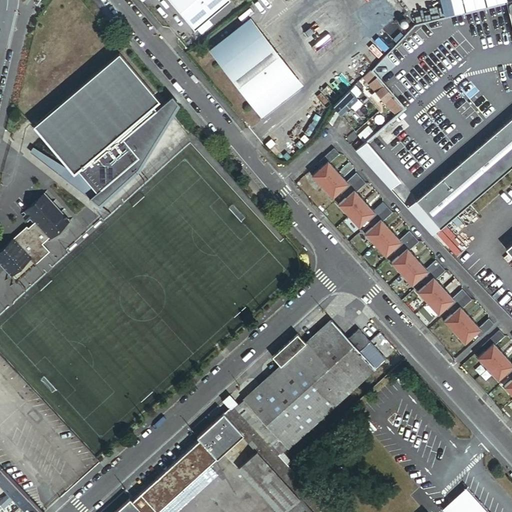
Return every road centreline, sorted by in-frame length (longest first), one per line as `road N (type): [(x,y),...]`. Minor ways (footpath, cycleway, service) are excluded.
road 1 (unclassified): [(77,511),(350,260)]
road 2 (residential): [(350,260),(123,0)]
road 3 (residential): [(511,439),(350,260)]
